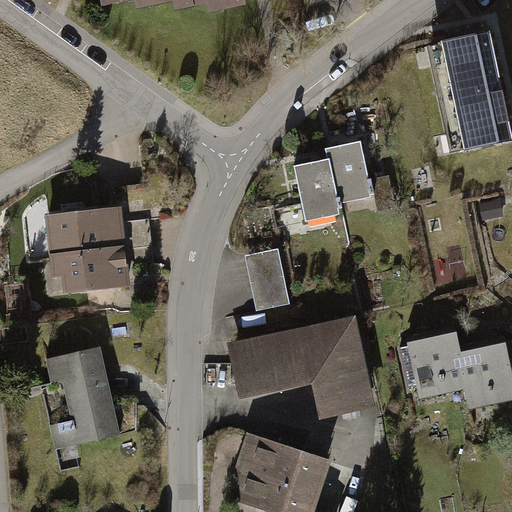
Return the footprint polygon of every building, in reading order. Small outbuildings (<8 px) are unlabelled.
[(99,0),(102,12),(141,4),(144,18),(208,6),(211,17),(250,9),(247,0),(99,0)] [(457,147),(511,135),(491,31),(435,42),(457,147)] [(328,147),(330,159),(339,203),(374,197),(362,141),(328,147)] [(330,159),(296,165),(306,221),(342,215),(339,203),(330,159)] [(501,199),(480,202),(485,221),(505,216),(501,199)] [(127,244),(123,206),(47,216),(51,252),(127,244)] [(127,244),(51,252),(55,277),(65,276),(67,293),(131,286),(127,244)] [(280,253),(247,260),(258,313),(290,307),(280,253)] [(357,315),(229,342),(241,399),(314,384),(321,421),(377,409),(369,372),(357,315)] [(459,333),(409,342),(419,397),(460,389),(464,407),(511,397),(511,348),(510,340),(462,349),(459,333)] [(123,434),(104,348),(47,360),(53,384),(65,380),(74,422),(54,426),(59,448),(123,434)] [(317,511),(335,460),(251,433),(225,496),(271,511),(317,511)]
